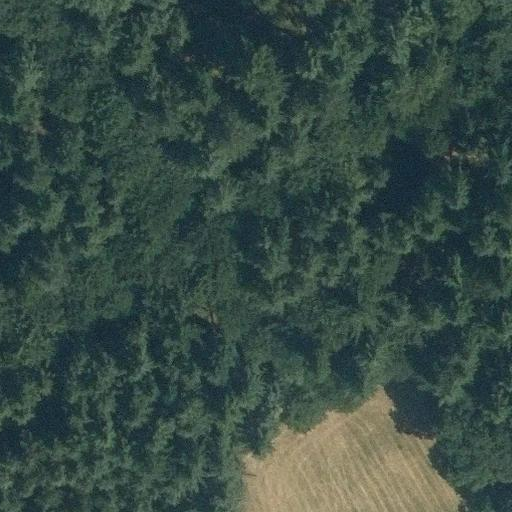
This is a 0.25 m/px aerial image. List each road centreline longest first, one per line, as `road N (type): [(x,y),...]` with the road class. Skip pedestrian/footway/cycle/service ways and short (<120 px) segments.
road 1 (track): [(0,291),(511,10)]
road 2 (track): [(312,368),(61,0)]
